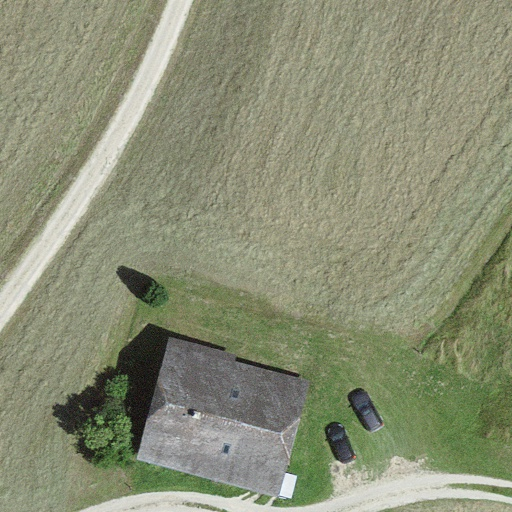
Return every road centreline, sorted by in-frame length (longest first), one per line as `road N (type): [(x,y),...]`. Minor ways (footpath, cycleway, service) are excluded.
road 1 (track): [(0,306),(154,88),(179,0)]
road 2 (track): [(511,500),(450,485),(336,511)]
road 3 (track): [(234,511),(189,498),(110,511)]
